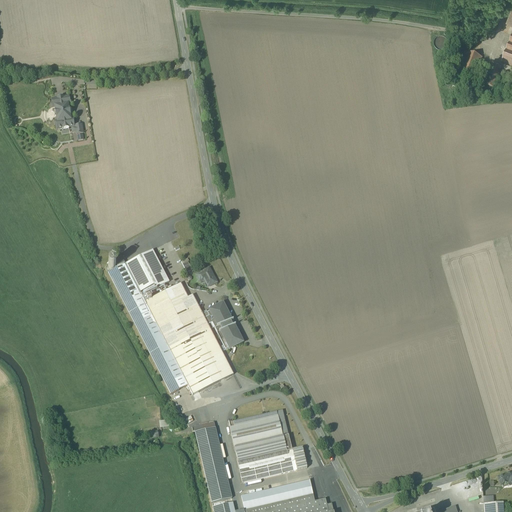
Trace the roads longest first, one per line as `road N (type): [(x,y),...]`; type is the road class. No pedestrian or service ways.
road 1 (secondary): [(175,0),(230,257),(360,509)]
road 2 (tertiary): [(360,509),(511,459)]
